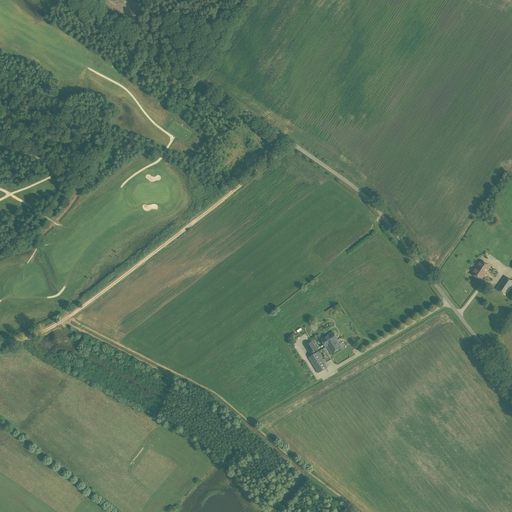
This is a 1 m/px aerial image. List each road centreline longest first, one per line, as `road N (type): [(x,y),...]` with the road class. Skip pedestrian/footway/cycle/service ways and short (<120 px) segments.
road 1 (unclassified): [(511,384),(346,181),(80,0)]
road 2 (track): [(234,191),(67,316),(0,345)]
road 3 (track): [(0,82),(234,191)]
